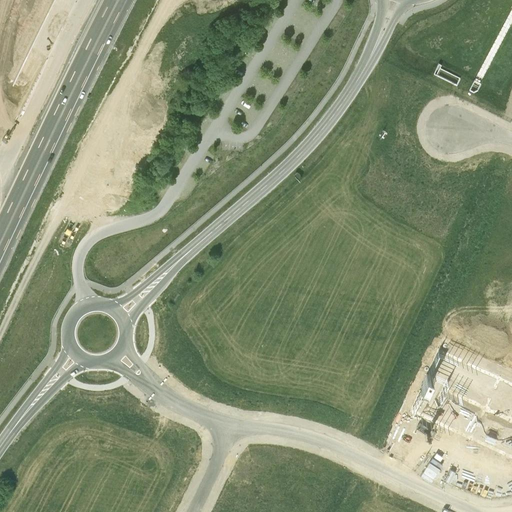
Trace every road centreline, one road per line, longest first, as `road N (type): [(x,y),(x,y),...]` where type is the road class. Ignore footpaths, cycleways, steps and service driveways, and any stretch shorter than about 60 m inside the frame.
road 1 (tertiary): [(158,280),(289,166),(369,61)]
road 2 (motorway): [(0,228),(112,0)]
road 3 (motorway): [(83,0),(0,170)]
